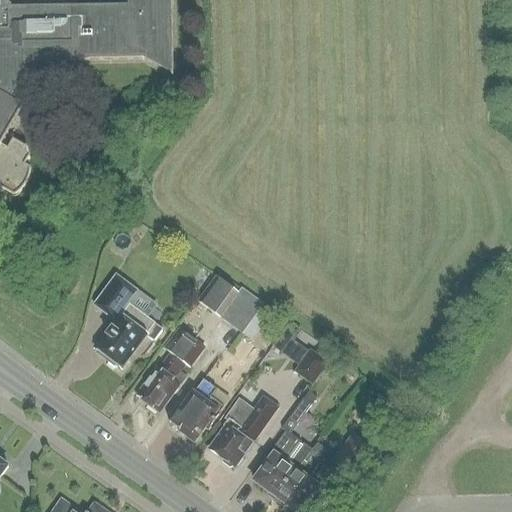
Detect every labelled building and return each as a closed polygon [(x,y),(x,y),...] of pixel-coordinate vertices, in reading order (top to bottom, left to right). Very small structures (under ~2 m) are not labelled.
[(0,0),(0,191),(13,199),(16,197),(22,191),(25,187),(26,183),(29,175),(29,171),(24,168),(27,161),(29,161),(26,149),(24,149),(12,142),(6,151),(0,146),(0,145),(21,107),(18,106),(22,100),(25,102),(46,63),(143,62),(170,78),(170,79),(172,79),(170,0),(127,0),(128,12),(70,13),(70,0),(0,0)] [(94,305),(117,322),(95,351),(108,361),(108,364),(114,369),(118,368),(122,371),(146,338),(153,343),(162,331),(127,305),(137,292),(115,276),(94,305)] [(230,327),(245,307),(250,301),(240,294),(238,295),(215,278),(197,303),(230,327)] [(245,307),(230,327),(242,336),(256,316),(245,307)] [(163,351),(170,356),(159,371),(157,370),(136,399),(140,402),(153,412),(157,415),(184,377),(180,374),(185,367),(190,370),(205,349),(178,330),(163,351)] [(328,364),(310,351),(294,374),(312,387),(328,364)] [(222,409),(228,401),(203,382),(197,391),(193,388),(190,392),(189,391),(178,406),(181,409),(178,416),(170,428),(178,434),(179,433),(193,444),(205,428),(208,430),(209,429),(223,410),(222,409)] [(228,422),(227,422),(225,425),(225,426),(207,452),(234,471),(243,459),(244,460),(247,456),(246,456),(252,447),(252,445),(277,410),(263,400),(250,418),(235,407),(225,420),(228,422)] [(311,407),(304,401),(298,409),(305,415),(311,407)] [(267,496),(275,502),(303,463),(311,451),(286,433),(270,455),(273,457),(253,484),(266,494),(267,496)] [(307,482),(298,475),(306,464),(303,463),(275,502),(282,508),(284,507),(290,511),(302,511),(318,491),(321,493),(338,470),(350,478),(369,453),(351,439),(335,460),(328,455),(307,482)] [(0,495),(0,493),(0,491),(0,490),(0,480),(8,469),(0,463),(0,495)]
